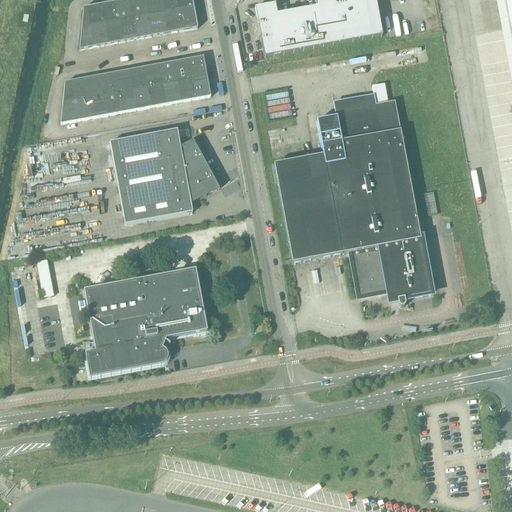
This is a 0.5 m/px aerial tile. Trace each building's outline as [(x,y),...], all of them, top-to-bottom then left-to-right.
[(150,0),(134,0),(130,1),(134,21),(147,18),(154,17),(150,0)] [(170,0),(150,0),(154,17),(160,16),(173,13),(170,0)] [(191,0),(170,0),(173,13),(193,10),(191,0)] [(313,0),(316,13),(296,17),(303,52),(342,45),(333,0),(313,0)] [(333,0),(342,45),(382,37),(374,0),(333,0)] [(130,1),(111,4),(114,24),(121,23),(134,21),(130,1)] [(111,4),(97,7),(101,27),(108,26),(114,24),(111,4)] [(303,52),(296,17),(277,20),(274,5),(274,6),(262,8),(259,9),(257,11),(255,14),(255,17),(259,39),(259,40),(260,39),(263,59),(303,52)] [(83,10),(81,31),(101,27),(97,7),(83,10)] [(197,30),(193,10),(173,13),(177,33),(197,30)] [(177,33),(173,13),(160,16),(164,36),(177,33)] [(160,16),(154,17),(147,18),(151,38),(164,36),(160,16)] [(147,18),(134,21),(138,41),(151,38),(147,18)] [(138,41),(134,21),(121,23),(125,43),(138,41)] [(121,23),(114,24),(108,26),(111,46),(125,43),(121,23)] [(101,27),(81,31),(79,52),(111,46),(108,26),(101,27)] [(439,29),(429,31),(433,51),(443,49),(439,29)] [(429,31),(419,33),(423,53),(433,51),(429,31)] [(419,33),(409,35),(413,54),(423,53),(419,33)] [(409,35),(400,36),(403,56),(413,54),(409,35)] [(400,36),(390,38),(393,58),(403,56),(400,36)] [(390,38),(380,40),(384,60),(393,58),(390,38)] [(380,40),(370,42),(374,62),(384,60),(380,40)] [(370,42),(360,44),(364,63),(374,62),(370,42)] [(360,44),(350,45),(354,65),(364,63),(360,44)] [(350,45),(341,47),(344,67),(354,65),(350,45)] [(341,47),(331,49),(334,69),(344,67),(341,47)] [(331,49),(321,51),(325,71),(334,69),(331,49)] [(321,51),(311,53),(315,72),(325,71),(321,51)] [(311,53),(301,54),(305,74),(315,72),(311,53)] [(301,54),(291,56),(295,76),(305,74),(301,54)] [(291,56),(282,58),(285,78),(295,76),(291,56)] [(282,58),(254,63),(258,83),(285,78),(282,58)] [(203,59),(183,62),(186,82),(206,79),(203,59)] [(183,62),(163,66),(167,86),(186,82),(183,62)] [(163,66),(149,68),(153,88),(159,87),(167,86),(163,66)] [(149,68),(135,71),(139,91),(145,90),(153,88),(149,68)] [(135,71),(122,74),(125,93),(131,92),(139,91),(135,71)] [(122,74),(108,76),(112,96),(117,95),(125,93),(122,74)] [(108,76),(92,79),(96,99),(104,97),(112,96),(108,76)] [(92,79),(78,82),(82,101),(90,100),(96,99),(92,79)] [(210,99),(206,79),(186,82),(190,102),(210,99)] [(448,79),(438,81),(442,103),(452,101),(448,79)] [(438,81),(428,83),(433,105),(442,103),(438,81)] [(64,84),(62,105),(82,101),(78,82),(64,84)] [(186,82),(167,86),(159,87),(163,107),(190,102),(186,82)] [(428,83),(419,85),(423,107),(433,105),(428,83)] [(419,85),(409,87),(413,108),(423,107),(419,85)] [(159,87),(153,88),(145,90),(149,110),(163,107),(159,87)] [(409,87),(399,89),(403,110),(413,108),(409,87)] [(399,89),(389,90),(393,112),(403,110),(399,89)] [(145,90),(139,91),(131,92),(135,113),(149,110),(145,90)] [(389,90),(379,92),(383,114),(393,112),(389,90)] [(131,92),(125,93),(117,95),(121,115),(135,113),(131,92)] [(379,92),(370,94),(374,116),(383,114),(379,92)] [(370,94),(360,96),(364,118),(374,116),(370,94)] [(117,95),(112,96),(104,97),(107,118),(121,115),(117,95)] [(360,96),(350,98),(354,119),(364,118),(360,96)] [(104,97),(96,99),(90,100),(94,120),(107,118),(104,97)] [(350,98),(340,100),(344,121),(354,119),(350,98)] [(82,101),(62,105),(60,126),(94,120),(90,100),(82,101)] [(340,100),(330,101),(334,123),(344,121),(340,100)] [(330,101),(320,103),(324,125),(334,123),(330,101)] [(452,101),(442,103),(446,124),(456,123),(452,101)] [(320,103),(311,105),(315,127),(324,125),(320,103)] [(442,103),(433,105),(437,126),(446,124),(442,103)] [(311,105),(301,107),(305,129),(315,127),(311,105)] [(433,105),(423,107),(427,128),(437,126),(433,105)] [(301,107),(274,112),(278,134),(305,129),(301,107)] [(423,107),(413,108),(417,130),(427,128),(423,107)] [(413,108),(403,110),(407,132),(417,130),(413,108)] [(403,110),(393,112),(397,134),(407,132),(403,110)] [(393,112),(383,114),(387,135),(397,134),(393,112)] [(383,114),(374,116),(378,137),(387,135),(383,114)] [(374,116),(364,118),(368,139),(378,137),(374,116)] [(364,118),(354,119),(358,141),(368,139),(364,118)] [(354,119),(344,121),(348,143),(358,141),(354,119)] [(344,121),(334,123),(338,145),(348,143),(344,121)] [(334,123),(324,125),(328,147),(338,145),(334,123)] [(324,125),(315,127),(319,148),(328,147),(324,125)] [(315,127),(305,129),(309,150),(319,148),(315,127)] [(305,129),(278,134),(282,155),(309,150),(305,129)] [(109,145),(124,227),(192,214),(190,204),(199,199),(200,202),(200,201),(200,200),(206,197),(205,195),(217,189),(218,191),(219,191),(192,142),(180,149),(177,132),(109,145)] [(462,154),(450,156),(455,182),(467,180),(462,154)] [(450,156),(438,159),(442,184),(455,182),(450,156)] [(438,159),(425,161),(430,187),(442,184),(438,159)] [(425,161),(413,163),(418,189),(430,187),(425,161)] [(413,163),(399,166),(404,192),(418,189),(413,163)] [(399,166),(386,168),(391,194),(404,192),(399,166)] [(386,168),(374,171),(379,196),(391,194),(386,168)] [(374,171),(362,173),(367,199),(379,196),(374,171)] [(362,173),(350,175),(354,201),(367,199),(362,173)] [(350,175),(337,177),(342,203),(354,201),(350,175)] [(337,177),(325,180),(330,205),(342,203),(337,177)] [(325,180),(313,182),(318,208),(330,205),(325,180)] [(467,180),(455,182),(459,208),(472,205),(467,180)] [(313,182),(286,187),(290,213),(318,208),(313,182)] [(455,182),(442,184),(447,210),(459,208),(455,182)] [(442,184),(430,187),(435,212),(447,210),(442,184)] [(430,187),(418,189),(423,215),(435,212),(430,187)] [(418,189),(404,192),(408,217),(423,215),(418,189)] [(404,192),(391,194),(396,219),(408,217),(404,192)] [(391,194),(379,196),(384,222),(396,219),(391,194)] [(379,196),(367,199),(371,224),(384,222),(379,196)] [(367,199),(354,201),(359,226),(371,224),(367,199)] [(354,201),(342,203),(347,229),(359,226),(354,201)] [(342,203),(330,205),(335,231),(347,229),(342,203)] [(330,205),(318,208),(322,233),(335,231),(330,205)] [(318,208),(290,213),(295,238),(322,233),(318,208)] [(480,239),(465,242),(471,272),(485,269),(480,239)] [(465,242),(450,245),(456,275),(471,272),(465,242)] [(450,245),(435,248),(441,277),(456,275),(450,245)] [(435,248),(421,250),(426,280),(441,277),(435,248)] [(421,250),(406,253),(412,283),(426,280),(421,250)] [(406,253),(391,256),(397,286),(412,283),(406,253)] [(391,256),(376,259),(382,288),(397,286),(391,256)] [(376,259),(362,261),(367,291),(382,288),(376,259)] [(362,261),(347,264),(353,294),(367,291),(362,261)] [(53,297),(47,262),(36,264),(42,300),(53,297)] [(347,264),(332,267),(338,296),(353,294),(347,264)] [(317,269),(303,272),(308,302),(323,299),(338,296),(332,267),(317,269)] [(485,269),(471,272),(476,301),(491,298),(485,269)] [(163,343),(164,343),(166,344),(168,345),(169,346),(170,346),(168,344),(167,343),(165,343),(166,340),(207,333),(195,271),(83,292),(94,353),(87,354),(85,357),(88,375),(89,375),(94,378),(94,379),(95,379),(94,378),(99,377),(100,378),(100,377),(109,375),(110,376),(110,375),(119,373),(120,374),(120,373),(129,371),(130,372),(130,371),(139,369),(140,370),(140,369),(150,367),(150,368),(151,368),(150,367),(160,365),(160,367),(161,366),(160,365),(162,365),(163,364),(164,363),(165,362),(165,361),(166,361),(167,361),(166,360),(166,358),(166,357),(165,355),(164,354),(165,353),(165,352),(164,353),(163,352),(161,351),(159,351),(161,342),(163,343)] [(471,272),(456,275),(461,304),(476,301),(471,272)] [(456,275),(441,277),(447,306),(461,304),(456,275)] [(441,277),(426,280),(432,309),(447,306),(441,277)] [(426,280),(412,283),(417,312),(432,309),(426,280)] [(412,283),(397,286),(402,314),(417,312),(412,283)] [(397,286),(382,288),(388,317),(402,314),(397,286)] [(382,288),(367,291),(373,320),(388,317),(382,288)] [(367,291),(353,294),(358,323),(373,320),(367,291)] [(353,294),(338,296),(343,325),(358,323),(353,294)] [(323,299),(308,302),(314,331),(329,328),(343,325),(338,296),(323,299)] [(254,327),(255,335),(262,333),(261,325),(254,327)]
